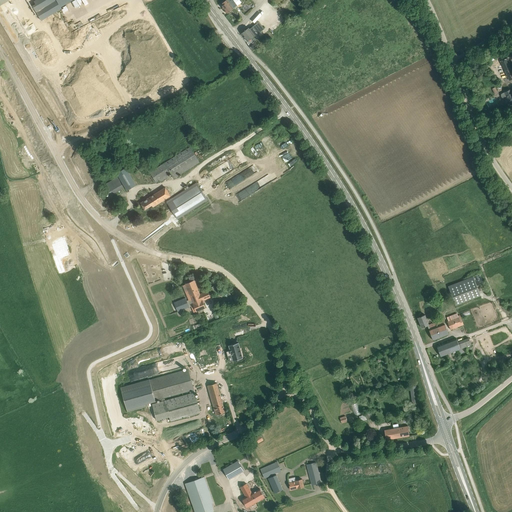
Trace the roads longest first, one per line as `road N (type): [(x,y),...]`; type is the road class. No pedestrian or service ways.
road 1 (unclassified): [(281,389),(278,342),(244,290),(219,269),(151,251),(96,210),(0,50)]
road 2 (primary): [(418,350),(361,219),(229,32)]
road 3 (track): [(157,511),(109,464),(88,371),(91,362),(147,338),(151,326),(110,230)]
road 4 (unclassified): [(511,187),(480,134),(427,0)]
road 5 (unclassified): [(444,435),(339,446),(300,398),(281,389)]
road 6 (unclassified): [(157,511),(185,462),(262,417),(281,389)]
